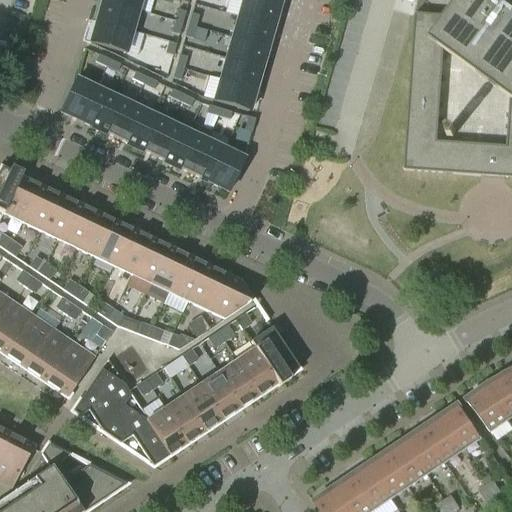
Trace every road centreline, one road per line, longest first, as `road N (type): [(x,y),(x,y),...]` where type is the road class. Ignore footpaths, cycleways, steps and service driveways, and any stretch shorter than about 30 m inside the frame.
road 1 (residential): [(231,232),(263,164),(310,0)]
road 2 (residential): [(424,359),(376,299),(231,232)]
road 3 (residential): [(231,232),(28,134)]
road 4 (residential): [(424,359),(262,475)]
road 5 (residential): [(28,134),(76,0)]
